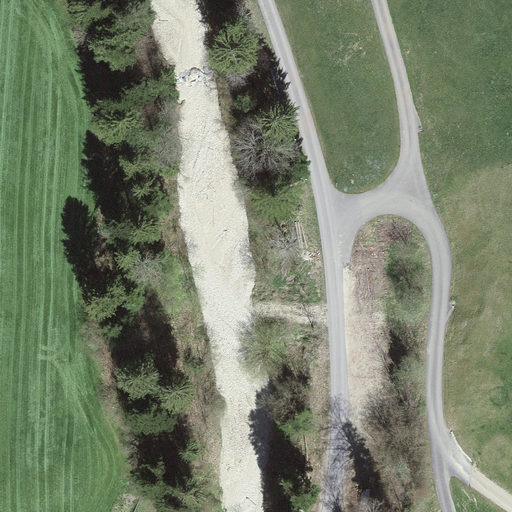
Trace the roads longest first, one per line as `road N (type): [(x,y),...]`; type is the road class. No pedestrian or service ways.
road 1 (unclassified): [(316,511),(336,341),(332,238),(300,97),(263,0)]
road 2 (track): [(329,221),(405,194),(423,214),(442,265),(433,385),(439,440),(460,468),(511,504)]
road 3 (track): [(405,194),(408,126),(380,0)]
